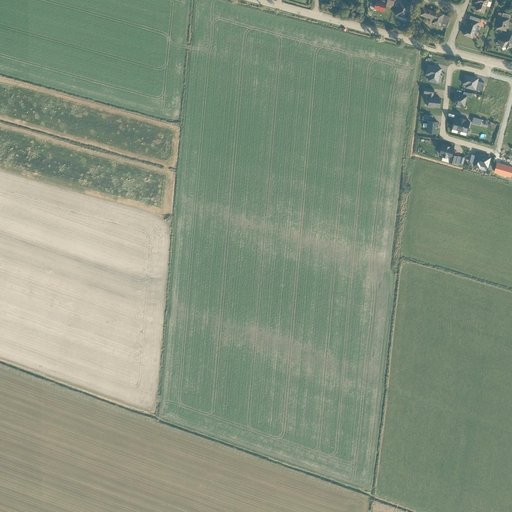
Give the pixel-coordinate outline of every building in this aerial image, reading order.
[(388,0),(388,3),(376,0),(374,9),(388,12),(390,4),(395,5),(396,0),(395,0),(388,0)] [(485,13),(490,0),(476,0),(475,3),(479,4),(477,10),(485,13)] [(432,23),(441,26),(442,22),(444,16),(445,14),(423,6),(420,15),(434,19),(432,23)] [(508,30),(511,18),(500,15),(498,28),(508,30)] [(476,40),(482,23),(473,20),(470,28),(466,27),(463,35),(476,40)] [(511,47),(511,33),(499,39),(502,48),(507,46),(508,49),(511,47)] [(442,68),(429,64),(426,74),(431,75),(429,80),(438,82),(440,78),(442,68)] [(485,80),(467,77),(465,87),(483,91),(485,80)] [(468,96),(456,92),(453,102),(465,106),(468,96)] [(443,108),(443,98),(430,97),(430,107),(443,108)] [(460,118),(455,117),(453,128),(468,132),(471,121),(466,119),(467,118),(461,117),(460,118)] [(438,120),(428,120),(427,133),(437,134),(438,120)] [(447,144),(443,143),(439,154),(444,155),(444,156),(448,158),(449,157),(452,158),(453,154),(455,147),(451,145),(452,145),(447,144)] [(492,158),(478,153),(474,165),(482,167),(482,165),(489,167),(492,158)]
